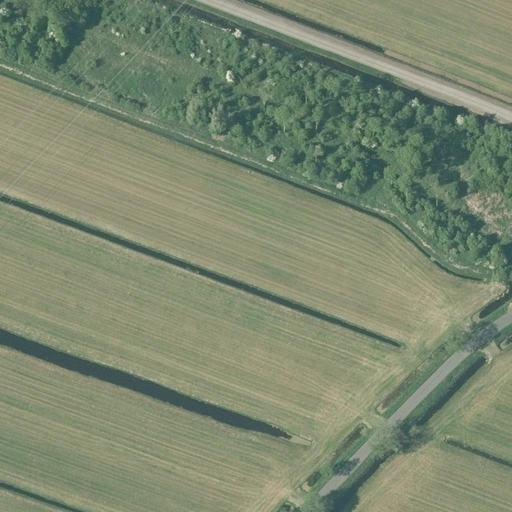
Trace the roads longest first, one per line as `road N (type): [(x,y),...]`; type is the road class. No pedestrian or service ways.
road 1 (unclassified): [(511,118),(200,0)]
road 2 (tertiary): [(311,511),(406,406),(511,316)]
